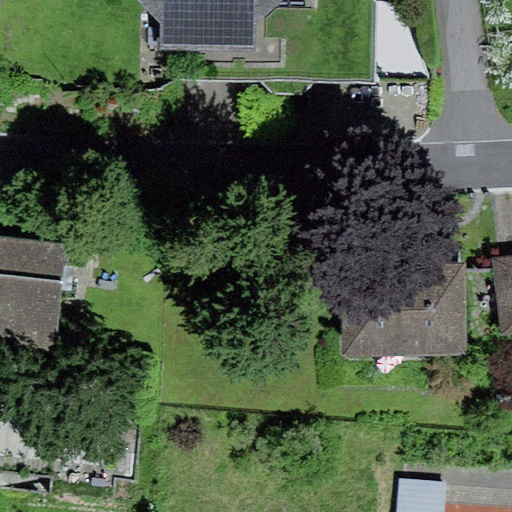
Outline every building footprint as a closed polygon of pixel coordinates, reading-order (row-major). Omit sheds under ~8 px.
[(136,0),(162,24),(161,51),(256,52),(259,25),(287,0),(136,0)] [(0,347),(54,353),(65,249),(0,241),(0,347)] [(511,257),(492,260),(500,336),(511,334),(511,257)] [(467,267),(344,266),(343,360),(467,360),(467,267)] [(400,511),(447,511),(450,477),(403,473),(400,511)]
